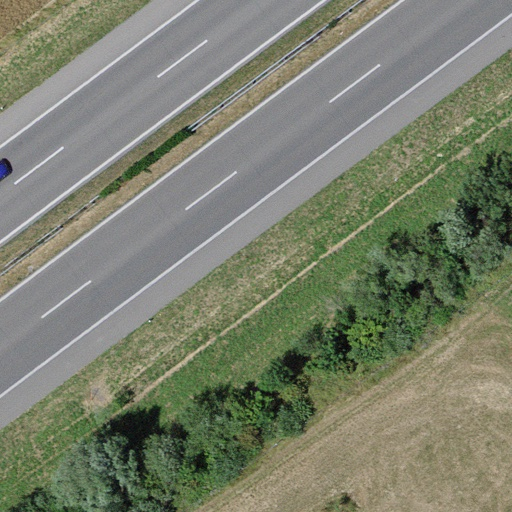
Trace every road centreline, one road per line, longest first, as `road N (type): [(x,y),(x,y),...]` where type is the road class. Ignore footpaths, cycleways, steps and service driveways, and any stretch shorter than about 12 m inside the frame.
road 1 (motorway): [(0,350),(469,0)]
road 2 (motorway): [(263,0),(0,195)]
